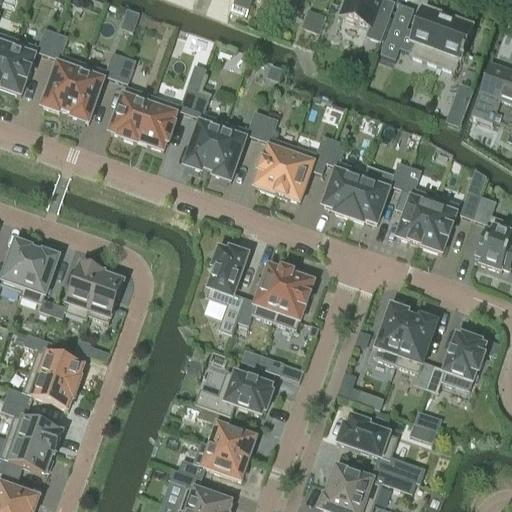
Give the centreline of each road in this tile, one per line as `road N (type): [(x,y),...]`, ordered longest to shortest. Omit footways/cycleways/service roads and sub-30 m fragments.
road 1 (residential): [(66,511),(143,278),(131,262),(0,212)]
road 2 (residential): [(0,131),(354,259)]
road 3 (residential): [(354,259),(265,511)]
road 4 (residential): [(354,259),(511,318)]
